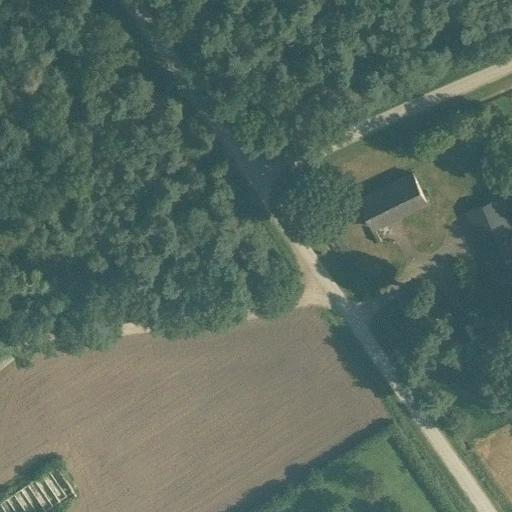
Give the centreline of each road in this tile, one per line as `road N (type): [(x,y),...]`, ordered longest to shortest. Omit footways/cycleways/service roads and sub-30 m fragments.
road 1 (unclassified): [(492,511),(261,180)]
road 2 (unclassified): [(261,180),(511,67)]
road 3 (unclassified): [(261,180),(128,0)]
